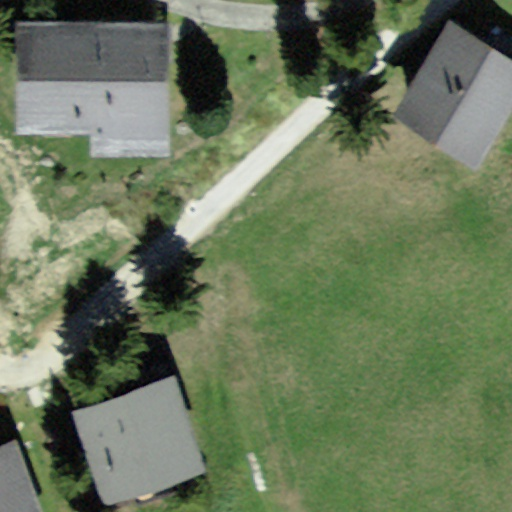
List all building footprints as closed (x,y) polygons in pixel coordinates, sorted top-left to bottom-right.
[(168,21),(17,24),(19,123),(90,122),(90,151),(170,149),(168,21)] [(511,99),(511,60),(450,23),(396,112),(475,160),(511,99)] [(61,284),(46,266),(0,302),(0,309),(24,338),(136,248),(124,234),(61,284)] [(172,377),(76,411),(108,502),(205,467),(172,377)] [(0,511),(39,511),(13,443),(0,447),(0,511)]
